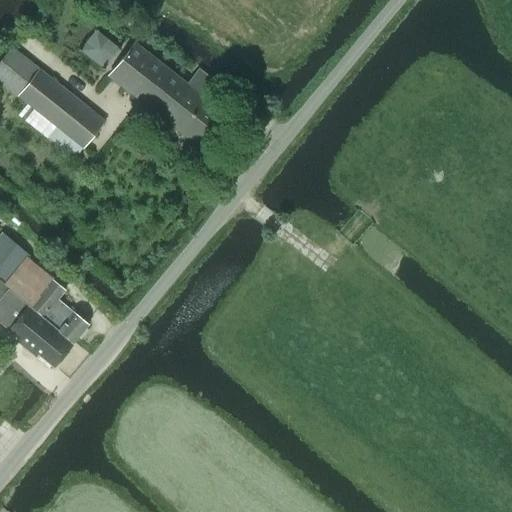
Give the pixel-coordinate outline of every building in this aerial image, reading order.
[(119,48),(95,30),(79,51),(102,69),(119,48)] [(134,43),(108,76),(201,149),(227,117),(198,94),(210,80),(197,70),(186,85),(134,43)] [(11,47),(0,60),(0,82),(56,126),(47,137),(60,147),(74,158),(104,121),(11,47)] [(201,183),(197,189),(203,193),(207,186),(201,183)] [(1,233),(0,233),(0,279),(3,282),(26,255),(1,233)] [(73,343),(87,325),(56,300),(64,291),(49,279),(37,295),(22,283),(14,293),(73,343)] [(0,281),(0,298),(8,289),(9,288),(0,281)] [(57,333),(59,331),(8,289),(0,298),(0,322),(26,344),(24,347),(35,356),(37,353),(53,366),(71,345),(57,333)]
